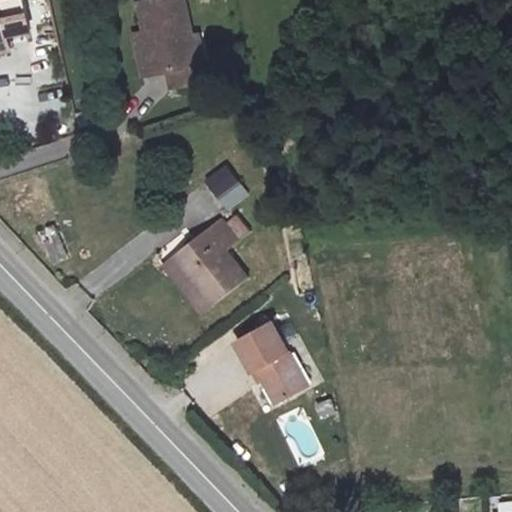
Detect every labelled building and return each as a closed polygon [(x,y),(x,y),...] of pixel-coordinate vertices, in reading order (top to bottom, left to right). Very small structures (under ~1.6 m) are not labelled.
[(205,37),(197,0),(156,0),(157,2),(154,2),(162,43),(175,43),(179,60),(215,53),(212,36),(205,37)] [(18,86),(0,95),(0,104),(4,113),(27,103),(18,86)] [(229,161),(217,146),(195,163),(207,178),(229,161)] [(217,190),(239,174),(229,161),(207,178),(217,190)] [(242,213),(227,195),(215,205),(229,223),(242,213)] [(211,200),(153,248),(193,296),(241,257),(220,231),(229,223),(215,205),(211,200)] [(53,224),(34,232),(48,266),(67,258),(53,224)] [(299,351),(259,286),(223,311),(240,341),(243,338),(267,373),(299,351)]
